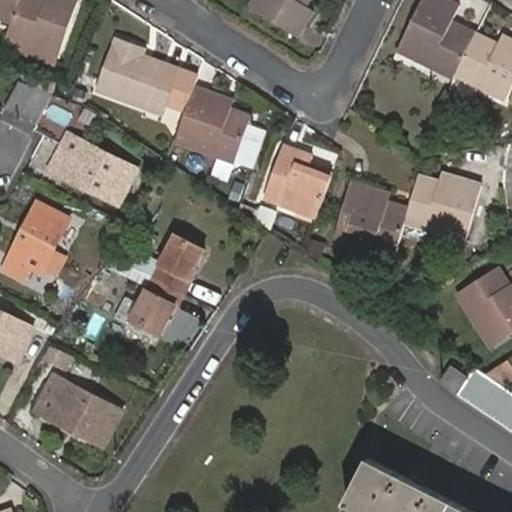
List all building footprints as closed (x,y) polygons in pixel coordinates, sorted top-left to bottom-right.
[(0,0),(0,27),(11,32),(22,2),(22,0),(0,0)] [(308,0),(312,2),(312,0),(258,0),(253,9),(299,40),(316,14),(308,9),(302,6),(305,0),(308,0)] [(308,9),(312,2),(308,0),(305,0),(302,6),(308,9)] [(470,58),(481,34),(457,22),(465,7),(451,0),(429,0),(406,51),(439,67),(442,60),(465,70),(470,58)] [(11,32),(6,45),(58,64),(77,12),(49,2),(46,11),(44,16),(37,14),(40,8),(22,2),(11,32)] [(505,45),(481,34),(470,58),(465,70),(463,74),(511,98),(511,36),(509,35),(505,45)] [(146,68),(149,62),(152,55),(120,43),(101,94),(153,114),(157,102),(173,108),(192,115),(204,83),(185,76),(169,70),(166,76),(146,68)] [(439,67),(461,78),(463,74),(465,70),(442,60),(439,67)] [(169,70),(149,62),(146,68),(166,76),(169,70)] [(54,97),(18,84),(3,113),(20,121),(36,129),(54,97)] [(200,93),(181,146),(239,167),(256,121),(237,115),(227,111),(229,104),(200,93)] [(157,102),(153,114),(168,120),(173,108),(157,102)] [(227,111),(237,115),(239,107),(229,104),(227,111)] [(66,169),(61,178),(115,208),(133,175),(68,139),(53,162),(66,169)] [(271,203),(323,220),(337,177),(322,172),(320,177),(313,175),(314,170),(318,161),(288,151),(271,203)] [(453,186),(455,176),(446,173),(444,183),(453,186)] [(414,210),(411,220),(470,240),(486,187),(455,176),(453,186),(444,183),(424,177),(414,210)] [(399,256),(411,220),(414,210),(395,203),(386,200),(388,194),(358,184),(341,236),(399,256)] [(396,196),(388,194),(386,200),(395,203),(396,196)] [(38,208),(1,273),(22,286),(29,273),(38,279),(69,225),(38,208)] [(175,239),(138,308),(130,324),(159,339),(182,297),(175,293),(185,274),(192,278),(205,255),(175,239)] [(511,282),(503,268),(463,294),(496,347),(511,337),(511,282)] [(182,297),(192,278),(185,274),(175,293),(182,297)] [(130,324),(138,308),(126,301),(115,321),(127,328),(130,324)] [(0,313),(0,355),(12,362),(29,331),(0,313)] [(42,360),(67,370),(73,356),(48,345),(42,360)] [(511,362),(487,379),(502,388),(511,381),(511,362)] [(453,369),(443,386),(460,397),(470,381),(453,369)] [(487,379),(476,371),(470,381),(460,397),(511,431),(511,394),(502,388),(487,379)] [(60,385),(49,379),(44,389),(54,395),(60,385)] [(44,389),(31,412),(98,448),(116,414),(60,385),(54,395),(44,389)] [(344,505),(358,511),(468,511),(367,460),(344,505)]
